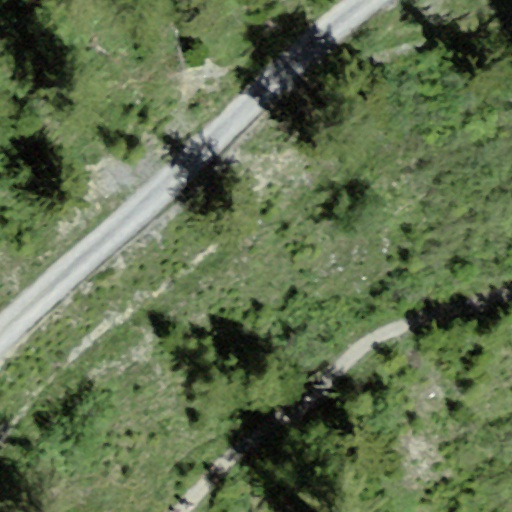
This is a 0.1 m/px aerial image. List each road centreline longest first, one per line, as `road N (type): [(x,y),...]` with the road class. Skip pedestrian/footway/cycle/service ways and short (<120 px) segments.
road 1 (track): [(370,0),(0,343)]
road 2 (track): [(275,87),(511,28)]
